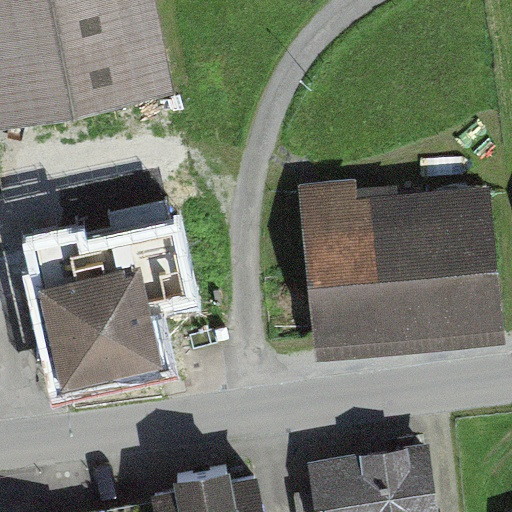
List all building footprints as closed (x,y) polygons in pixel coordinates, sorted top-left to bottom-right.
[(0,0),(0,96),(144,70),(130,0),(0,0)] [(301,179),(315,328),(505,311),(492,177),(359,190),(357,174),(301,179)] [(48,271),(65,361),(159,344),(137,230),(76,241),(80,265),(48,271)] [(299,487),(302,511),(438,511),(429,435),(415,436),(414,424),(388,427),(390,442),(316,450),(320,484),(299,487)] [(137,511),(264,511),(257,468),(229,473),(225,455),(179,464),(182,478),(163,482),(164,492),(135,497),(137,511)] [(137,511),(135,497),(54,511),(137,511)]
